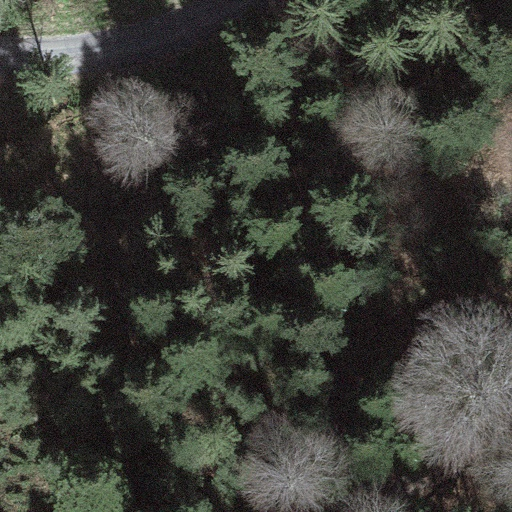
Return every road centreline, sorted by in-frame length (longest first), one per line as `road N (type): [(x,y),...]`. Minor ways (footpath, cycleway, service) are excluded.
road 1 (track): [(238,0),(152,41),(0,50)]
road 2 (track): [(360,511),(511,401)]
